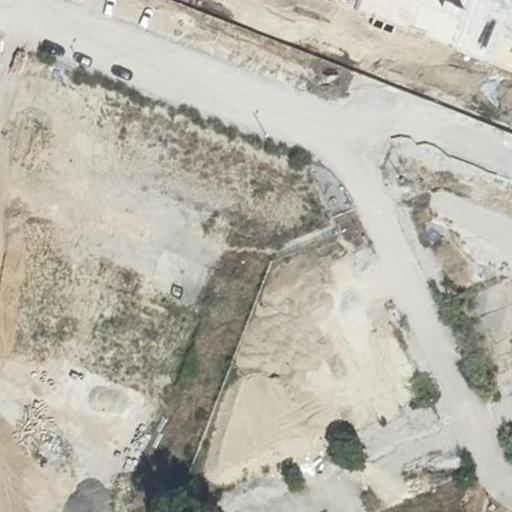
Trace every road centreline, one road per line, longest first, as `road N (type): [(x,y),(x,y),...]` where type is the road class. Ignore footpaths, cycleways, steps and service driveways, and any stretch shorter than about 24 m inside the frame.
road 1 (unclassified): [(91,0),(511,160)]
road 2 (unknown): [(0,261),(27,207),(60,194),(222,257)]
road 3 (unknown): [(0,384),(139,439)]
